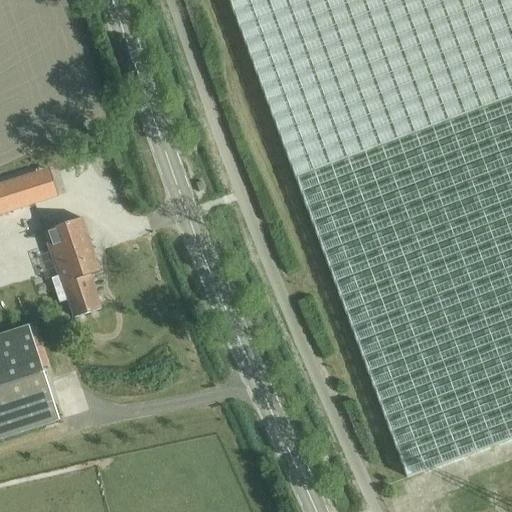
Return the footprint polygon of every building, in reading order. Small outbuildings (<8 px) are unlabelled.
[(511,0),(229,0),(407,478),(511,438),(511,0)] [(32,170),(2,183),(14,209),(43,195),(32,170)] [(0,210),(0,249),(14,244),(0,210)] [(42,236),(71,320),(100,310),(89,276),(98,273),(82,221),(42,236)] [(0,322),(37,313),(31,289),(43,286),(39,272),(0,281),(0,322)] [(0,438),(58,420),(28,326),(0,335),(0,438)]
